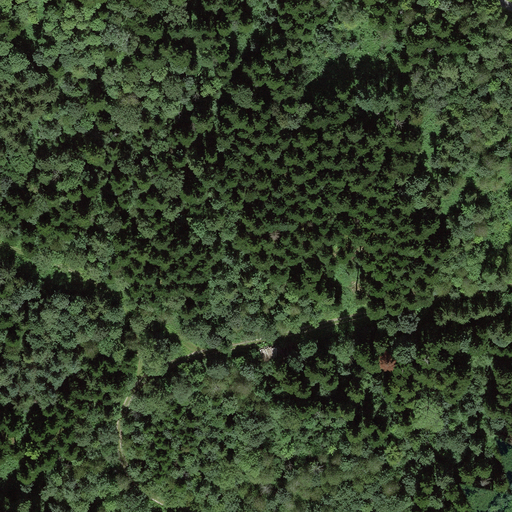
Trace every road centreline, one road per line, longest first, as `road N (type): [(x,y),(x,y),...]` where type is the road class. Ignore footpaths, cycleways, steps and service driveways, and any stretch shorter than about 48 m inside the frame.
road 1 (track): [(181,511),(140,491),(115,437),(136,385),(164,364),(511,284)]
road 2 (track): [(207,352),(79,271),(0,243)]
road 3 (track): [(0,475),(115,437)]
